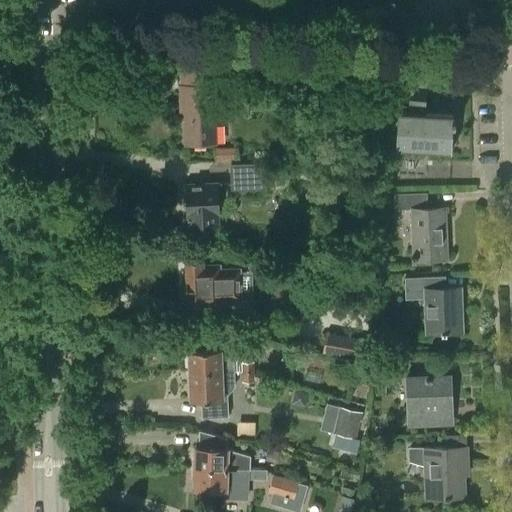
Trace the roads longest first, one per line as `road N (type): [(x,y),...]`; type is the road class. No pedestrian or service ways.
road 1 (tertiary): [(44,510),(29,7)]
road 2 (residential): [(450,11),(29,7)]
